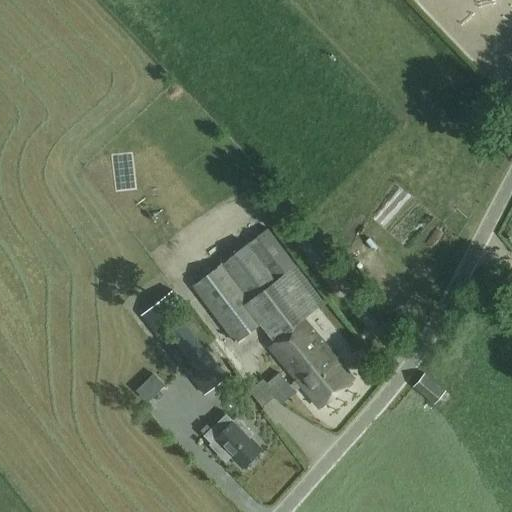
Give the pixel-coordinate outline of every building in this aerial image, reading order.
[(325,302),(266,230),(193,290),(237,344),(266,321),(271,326),(293,308),(303,319),(305,318),(325,302)] [(378,263),(385,256),(367,236),(359,243),(378,263)] [(141,314),(204,394),(227,376),(176,312),(184,305),(172,289),(141,314)] [(355,379),(306,319),(305,318),(303,319),(271,346),(297,378),(293,381),(298,387),(302,384),(321,407),(355,379)] [(426,372),(415,386),(435,404),(447,390),(426,372)] [(148,400),(164,385),(153,374),(138,390),(148,400)] [(251,436),(254,433),(238,416),(234,419),(227,412),(206,433),(205,433),(204,434),(228,458),(232,455),(243,467),(249,461),(251,462),(257,456),(256,454),(262,448),(251,436)]
